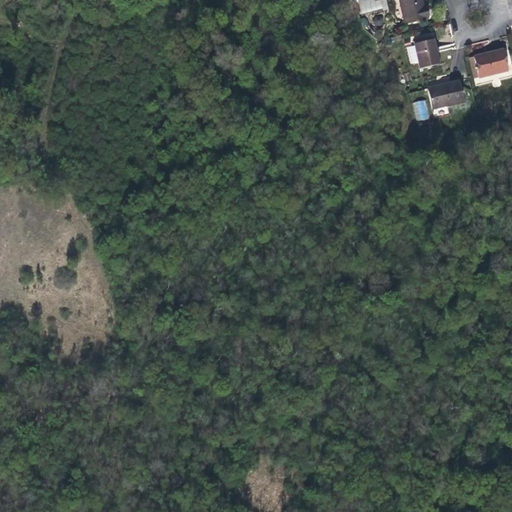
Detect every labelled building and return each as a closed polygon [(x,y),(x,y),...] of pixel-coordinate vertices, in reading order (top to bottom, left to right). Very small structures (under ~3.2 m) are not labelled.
[(358,0),(361,15),(390,8),(388,0),(358,0)] [(394,0),(400,25),(423,19),(421,10),(417,10),(414,0),(394,0)] [(432,66),(426,41),(407,46),(412,70),(432,66)] [(502,74),(497,52),(469,58),(474,80),(502,74)] [(427,109),(457,102),(454,82),(437,85),(437,88),(424,91),(427,109)] [(417,121),(429,118),(424,99),(412,103),(417,121)] [(447,107),(433,109),(434,116),(448,113),(447,107)]
